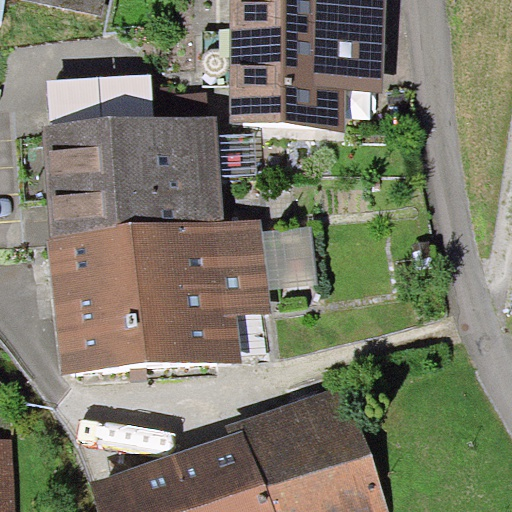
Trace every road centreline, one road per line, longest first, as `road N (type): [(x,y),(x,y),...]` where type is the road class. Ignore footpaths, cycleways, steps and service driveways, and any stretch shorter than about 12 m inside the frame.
road 1 (residential): [(0,305),(71,407),(103,416),(157,411),(464,319)]
road 2 (residential): [(464,319),(427,0)]
